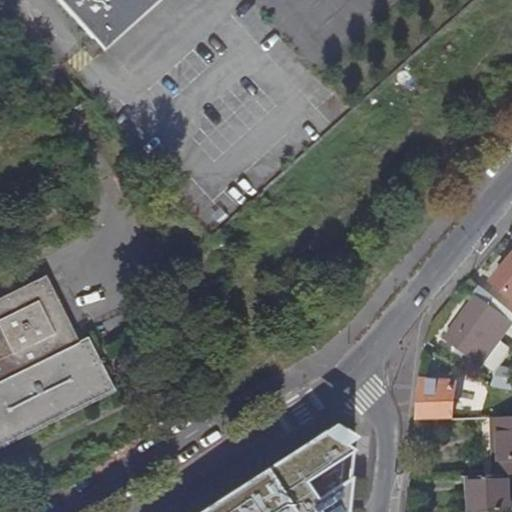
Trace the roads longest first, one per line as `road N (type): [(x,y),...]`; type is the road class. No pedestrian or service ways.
road 1 (residential): [(511,187),(350,381)]
road 2 (residential): [(350,381),(141,511)]
road 3 (residential): [(381,511),(386,436),(350,381)]
